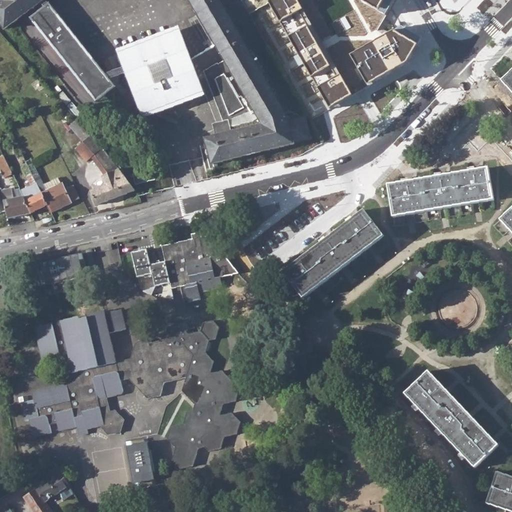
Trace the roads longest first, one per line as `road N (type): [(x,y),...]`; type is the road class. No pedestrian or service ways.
road 1 (residential): [(449,64),(375,139),(335,164),(0,252)]
road 2 (residential): [(392,407),(441,460),(467,511)]
